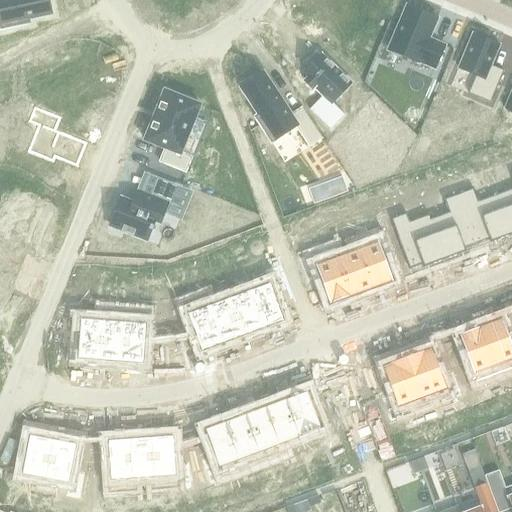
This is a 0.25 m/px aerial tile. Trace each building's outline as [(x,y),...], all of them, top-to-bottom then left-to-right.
[(0,0),(0,27),(0,29),(28,23),(27,18),(50,13),(47,0),(0,0)] [(321,0),(319,6),(359,23),(351,41),(365,47),(376,22),(363,16),(370,0),(321,0)] [(434,67),(443,45),(428,39),(436,18),(406,5),(387,49),(418,62),(418,61),(434,67)] [(472,33),(458,68),(475,75),(468,93),(489,102),(503,70),(490,65),(498,45),(472,33)] [(58,79),(48,103),(74,114),(80,99),(100,107),(118,63),(87,50),(73,85),(58,79)] [(309,67),(301,75),(305,79),(304,81),(312,89),(313,87),(322,95),(309,109),(330,130),(344,114),(331,102),(350,83),(321,54),(318,57),(315,53),(305,64),(309,67)] [(262,72),(240,87),(258,114),(254,117),(271,142),(296,126),(308,146),(321,137),(302,107),(290,115),(262,72)] [(511,88),(503,108),(511,111),(511,88)] [(163,90),(143,140),(164,148),(159,161),(185,171),(190,157),(180,153),(199,104),(163,90)] [(38,125),(27,151),(52,161),(54,157),(76,166),(85,143),(54,130),(59,117),(34,107),(28,121),(38,125)] [(511,179),(511,187),(496,194),(511,234),(511,233),(511,172),(510,174),(511,179)] [(1,196),(0,198),(0,212),(21,220),(26,207),(55,219),(67,189),(27,173),(16,202),(1,196)] [(120,197),(109,226),(145,240),(153,220),(159,223),(174,184),(160,179),(153,197),(138,191),(133,202),(120,197)] [(472,188),(458,193),(476,243),(495,237),(496,239),(510,234),(511,234),(496,194),(477,201),(472,188)] [(448,212),(429,219),(444,259),(445,258),(459,253),(458,250),(476,243),(458,193),(443,198),(448,212)] [(324,202),(317,205),(321,216),(328,214),(324,202)] [(405,212),(390,218),(409,269),(428,261),(429,264),(444,259),(429,219),(410,225),(405,212)] [(376,237),(354,245),(355,250),(356,250),(370,288),(391,280),(376,237)] [(15,238),(9,248),(19,254),(25,244),(15,238)] [(231,243),(223,246),(227,257),(235,254),(231,243)] [(311,253),(298,258),(307,282),(319,277),(329,303),(350,295),(336,257),(337,257),(333,248),(312,256),(311,253)] [(195,250),(188,253),(192,264),(200,261),(195,250)] [(337,257),(336,257),(350,295),(370,288),(356,250),(355,250),(337,257)] [(94,261),(94,269),(106,270),(106,262),(94,261)] [(269,282),(248,290),(262,328),(283,320),(273,294),(286,289),(277,266),(264,270),(269,282)] [(0,333),(19,313),(2,297),(14,285),(2,273),(0,274),(0,333)] [(248,290),(228,297),(242,335),(262,328),(248,290)] [(228,297),(207,305),(221,343),(242,335),(228,297)] [(207,305),(186,313),(200,351),(221,343),(207,305)] [(102,320),(99,360),(120,362),(124,312),(102,310),(101,319),(102,320)] [(124,312),(120,362),(143,364),(147,314),(124,312)] [(74,333),(73,348),(77,349),(76,359),(99,360),(102,320),(101,319),(79,318),(78,333),(74,333)] [(511,348),(501,318),(479,326),(497,373),(511,367),(511,348)] [(479,326),(458,334),(476,381),(497,373),(479,326)] [(423,347),(405,354),(424,405),(446,397),(454,418),(467,414),(451,371),(439,375),(429,350),(424,351),(423,347)] [(393,392),(381,397),(390,421),(403,416),(402,413),(424,405),(405,354),(387,360),(389,364),(384,366),(393,392)] [(306,390),(285,398),(300,436),(321,428),(319,423),(322,422),(317,408),(314,409),(306,390)] [(285,398),(265,406),(279,444),(280,444),(300,436),(285,398)] [(265,406),(245,413),(262,460),(283,452),(280,444),(279,444),(265,406)] [(245,413),(225,421),(242,468),(262,460),(245,413)] [(213,455),(201,459),(210,483),(222,479),(221,476),(242,468),(225,421),(204,429),(213,455)] [(28,434),(21,474),(44,478),(52,439),(28,434)] [(173,435),(150,436),(153,477),(152,477),(153,487),(176,485),(176,488),(189,487),(188,462),(175,463),(173,435)] [(150,436),(129,438),(131,478),(132,478),(152,477),(153,477),(150,436)] [(129,438),(106,440),(110,490),(133,488),(132,478),(131,478),(129,438)] [(52,439),(44,478),(68,483),(65,495),(79,498),(83,473),(70,470),(76,443),(52,439)] [(423,456),(416,458),(420,469),(427,467),(423,456)] [(416,458),(408,461),(413,472),(420,469),(416,458)] [(328,464),(314,470),(319,484),(333,478),(328,464)] [(497,470),(484,475),(498,511),(511,507),(511,510),(511,484),(504,487),(497,470)] [(299,476),(292,478),(296,488),(298,494),(305,491),(299,476)] [(497,511),(486,483),(474,487),(483,511),(497,511)] [(298,494),(296,488),(285,492),(287,500),(299,496),(298,494)] [(317,495),(306,499),(309,506),(320,502),(317,495)] [(458,510),(458,511),(482,511),(479,502),(458,510)]
